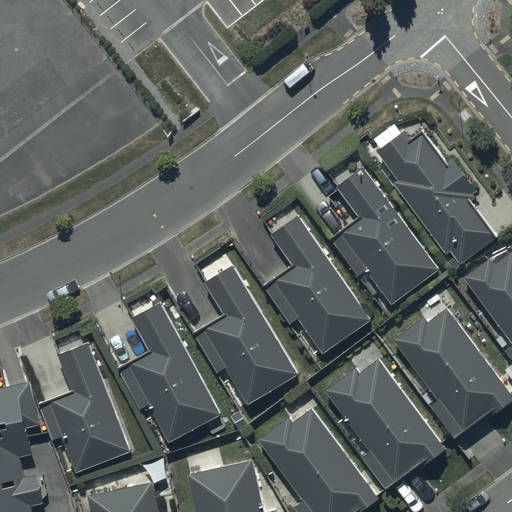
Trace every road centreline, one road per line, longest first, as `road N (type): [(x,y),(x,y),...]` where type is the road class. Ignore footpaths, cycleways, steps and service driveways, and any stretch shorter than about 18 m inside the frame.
road 1 (residential): [(0,295),(140,221),(427,13)]
road 2 (residential): [(427,13),(511,116)]
